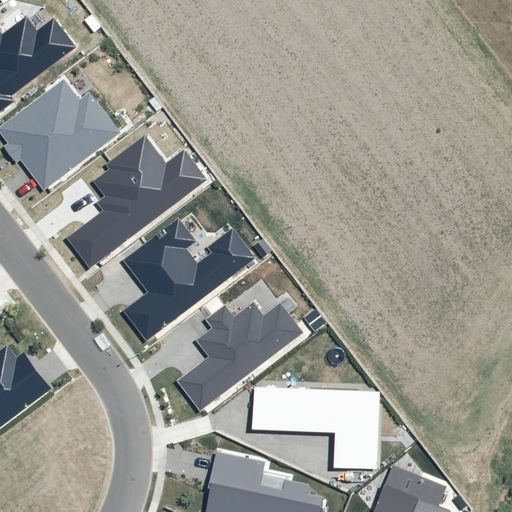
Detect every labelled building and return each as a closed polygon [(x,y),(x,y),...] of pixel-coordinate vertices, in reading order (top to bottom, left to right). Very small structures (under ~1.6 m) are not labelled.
[(0,114),(18,100),(17,96),(82,47),(59,18),(42,31),(30,16),(7,34),(0,25),(0,114)] [(2,127),(50,189),(125,131),(94,91),(85,98),(68,77),(2,127)] [(72,237),(95,267),(211,180),(188,151),(171,164),(148,135),(110,163),(114,168),(97,180),(109,196),(101,202),(108,211),(72,237)] [(152,291),(128,309),(151,339),(259,257),(236,226),(210,246),(214,252),(202,262),(191,247),(200,241),(183,218),(128,260),(152,291)] [(211,355),(180,379),(204,410),(306,331),(283,302),(267,314),(257,301),(238,316),(229,304),(209,319),(215,327),(199,339),(211,355)] [(0,432),(59,388),(29,349),(20,356),(11,344),(0,351),(0,432)] [(384,390),(259,386),(258,427),(339,430),(338,466),(382,467),(384,390)] [(270,460),(220,450),(207,511),(324,511),(328,495),(312,492),(314,484),(290,479),(288,487),(265,483),(270,460)] [(453,511),(455,507),(390,482),(378,511),(453,511)]
